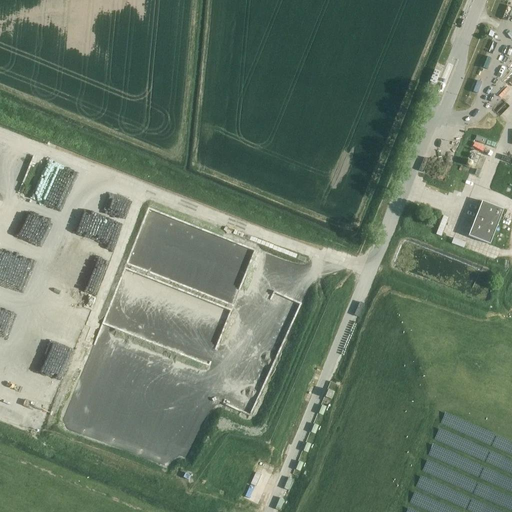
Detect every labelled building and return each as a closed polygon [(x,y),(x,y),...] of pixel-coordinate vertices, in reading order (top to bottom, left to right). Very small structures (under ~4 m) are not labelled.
[(440,72),(435,70),(430,82),(435,84),(440,72)] [(486,139),(476,135),(474,140),(484,144),(486,139)] [(503,210),(482,201),(468,236),(490,245),(503,210)] [(436,234),(441,236),(449,218),(443,215),(436,234)] [(466,243),(454,238),(451,243),(464,248),(466,243)] [(293,474),(289,488),(294,490),(298,476),(293,474)]
